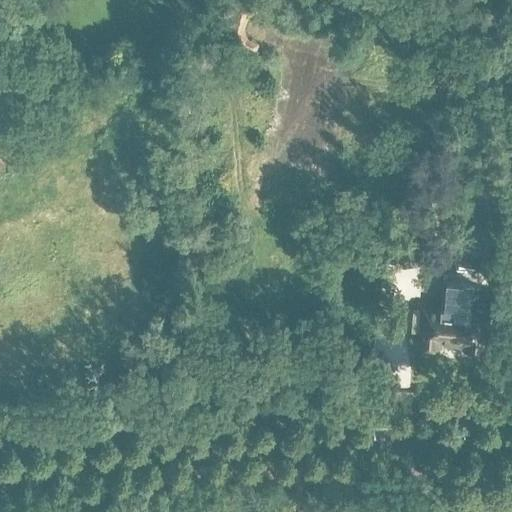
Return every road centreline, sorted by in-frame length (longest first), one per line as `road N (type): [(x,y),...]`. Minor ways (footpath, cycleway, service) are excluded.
road 1 (unknown): [(0,445),(436,406),(511,409)]
road 2 (tertiary): [(511,442),(183,449),(0,470)]
